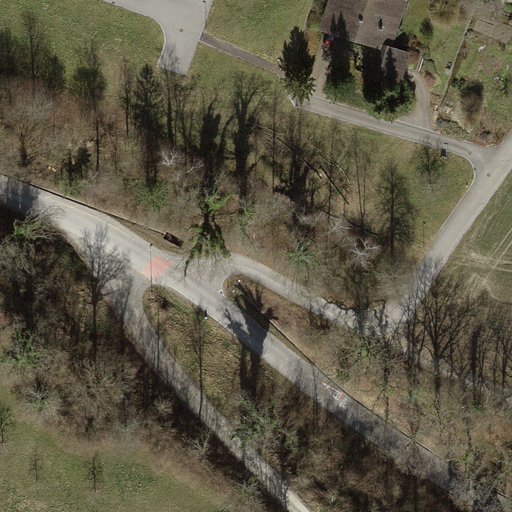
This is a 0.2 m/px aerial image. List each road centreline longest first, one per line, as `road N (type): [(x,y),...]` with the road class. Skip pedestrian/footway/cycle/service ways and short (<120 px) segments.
road 1 (residential): [(500,174),(417,291),(395,307),(340,307),(237,262),(206,271),(193,289)]
road 2 (residential): [(500,511),(355,416),(193,289)]
road 3 (track): [(303,511),(156,350),(127,281),(135,253)]
road 4 (residential): [(500,174),(463,149),(298,99)]
road 5 (residential): [(193,289),(81,223),(0,193)]
road 6 (track): [(511,399),(446,370),(373,312)]
